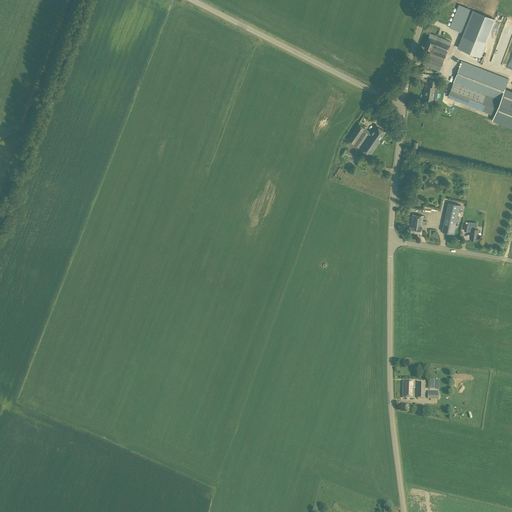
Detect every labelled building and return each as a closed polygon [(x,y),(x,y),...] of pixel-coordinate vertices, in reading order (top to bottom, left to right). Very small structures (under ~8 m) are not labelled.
[(451,28),(461,32),(470,10),(460,5),(451,28)] [(479,56),(494,19),(472,10),(457,47),(479,56)] [(500,45),(499,45),(493,60),(497,62),(500,55),(506,57),(511,41),(511,33),(505,31),(500,45)] [(439,71),(451,42),(436,36),(436,35),(430,33),(424,47),(429,49),(423,65),(439,71)] [(499,102),(508,79),(462,61),(448,96),(480,109),(494,115),(499,102)] [(435,88),(436,81),(429,80),(428,86),(426,85),(424,98),(433,99),(433,98),(436,98),(438,88),(435,88)] [(511,90),(505,88),(492,121),(511,128),(511,90)] [(370,134),(364,129),(365,128),(358,123),(347,139),(370,155),(379,142),(378,141),(385,131),(376,125),(370,134)] [(354,164),(358,158),(345,150),(342,156),(354,164)] [(454,234),(460,205),(448,202),(442,232),(454,234)] [(426,225),(427,221),(422,221),(423,215),(412,214),(410,226),(409,226),(409,231),(421,232),(422,224),(426,225)] [(477,235),(478,229),(471,228),(468,228),(469,224),(465,224),(464,231),(468,231),(468,230),(471,230),(470,238),(476,239),(477,235)] [(414,398),(415,383),(403,382),(402,398),(414,398)] [(425,399),(425,384),(417,384),(416,399),(425,399)]
